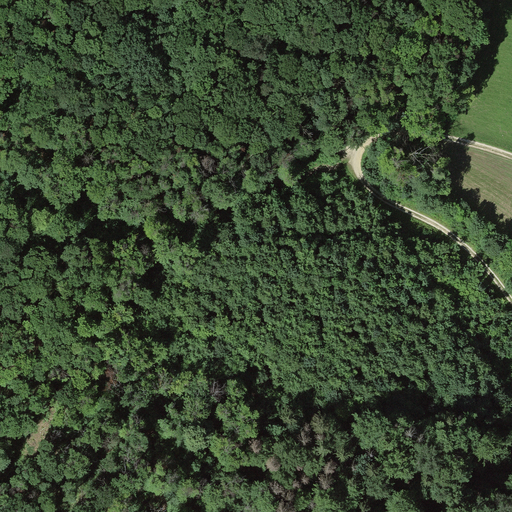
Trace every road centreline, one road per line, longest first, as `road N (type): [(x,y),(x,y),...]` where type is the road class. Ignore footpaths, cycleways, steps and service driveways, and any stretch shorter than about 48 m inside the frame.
road 1 (track): [(511,156),(422,129),(393,131),(361,150),(324,152),(214,121),(136,114),(21,82),(0,84)]
road 2 (track): [(406,511),(369,473),(328,402),(215,328),(35,338)]
road 3 (track): [(353,159),(263,186),(135,247),(35,338),(0,388)]
road 4 (track): [(352,152),(370,188),(453,234),(511,302)]
